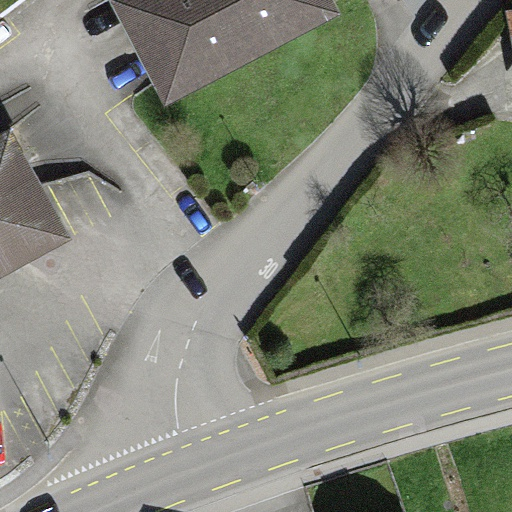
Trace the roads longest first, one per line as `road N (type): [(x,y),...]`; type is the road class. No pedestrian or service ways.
road 1 (residential): [(183,472),(178,371),(190,333),(473,0)]
road 2 (primary): [(511,368),(183,472)]
road 3 (unknown): [(211,301),(59,35),(65,0)]
